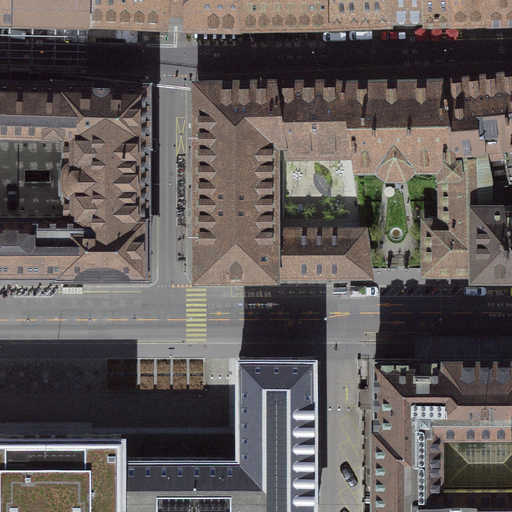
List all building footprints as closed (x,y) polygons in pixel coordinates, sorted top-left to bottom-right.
[(0,0),(0,15),(88,18),(88,17),(89,0),(0,0)] [(89,0),(88,17),(104,18),(104,19),(152,21),(152,20),(166,21),(167,13),(185,14),(185,0),(89,0)] [(241,23),(241,0),(185,0),(185,14),(185,22),(213,23),(241,23)] [(241,0),(241,23),(327,22),(326,0),(241,0)] [(375,20),(393,19),(392,0),(326,0),(327,22),(345,21),(345,22),(360,21),(375,21),(375,20)] [(423,0),(392,0),(393,19),(409,19),(424,18),(423,0)] [(423,0),(424,18),(436,18),(449,17),(448,0),(423,0)] [(448,0),(449,17),(468,17),(489,16),(487,0),(448,0)] [(511,0),(487,0),(489,16),(511,15),(511,0)] [(492,182),(502,181),(511,179),(511,73),(491,76),(441,82),(441,81),(439,81),(447,114),(451,133),(453,148),(486,146),(490,169),(492,182)] [(443,172),(490,169),(486,146),(453,148),(451,133),(447,114),(439,81),(390,82),(341,83),(349,133),(351,149),(353,164),(376,164),(377,164),(378,164),(379,164),(379,165),(385,170),(387,172),(390,172),(400,172),(403,172),(410,164),(411,164),(412,164),(413,163),(435,163),(443,162),(443,172)] [(0,271),(58,272),(58,273),(79,273),(146,273),(146,215),(145,215),(145,138),(146,138),(146,85),(79,83),(57,82),(57,84),(0,82),(0,133),(64,136),(64,158),(63,158),(63,161),(62,161),(62,190),(63,190),(63,193),(64,193),(64,215),(0,215),(0,271)] [(200,272),(368,272),(368,270),(362,229),(271,229),(271,138),(283,138),(285,150),(351,149),(349,133),(341,83),(340,83),(340,84),(285,85),(277,85),(276,84),(200,86),(200,133),(200,272)] [(492,182),(490,169),(443,172),(443,173),(444,221),(440,221),(440,222),(430,222),(427,222),(426,223),(426,226),(427,226),(427,266),(426,266),(426,270),(427,270),(427,271),(431,271),(431,270),(474,270),(477,270),(477,272),(495,272),(511,271),(511,256),(505,212),(502,181),(492,182)] [(511,179),(502,181),(505,212),(511,256),(511,179)] [(0,511),(313,511),(313,364),(315,364),(315,361),(314,361),(314,356),(307,356),(307,357),(246,357),(246,356),(238,357),(238,358),(238,364),(239,364),(239,442),(238,442),(238,445),(240,445),(240,453),(238,453),(238,456),(240,456),(240,457),(121,457),(121,442),(122,442),(122,434),(119,434),(112,434),(112,435),(92,435),(92,434),(85,434),(85,435),(45,435),(6,435),(6,434),(0,433),(0,511)] [(511,511),(511,356),(486,356),(412,356),(412,359),(367,359),(367,389),(358,389),(358,409),(363,409),(374,409),(374,423),(373,423),(373,511),(511,511)]
